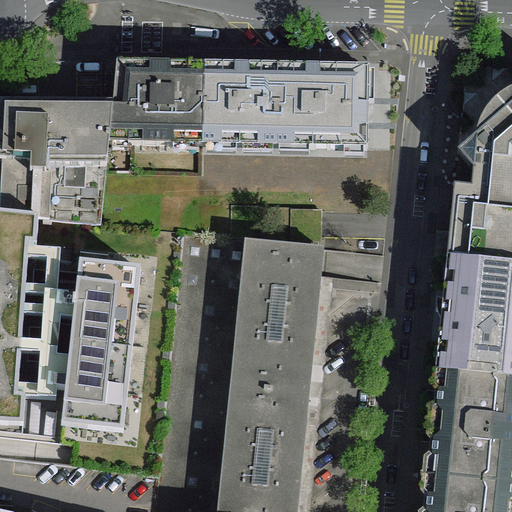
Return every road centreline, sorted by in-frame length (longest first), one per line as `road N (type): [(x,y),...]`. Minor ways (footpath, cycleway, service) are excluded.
road 1 (residential): [(377,511),(430,8)]
road 2 (tertiary): [(244,0),(430,8)]
